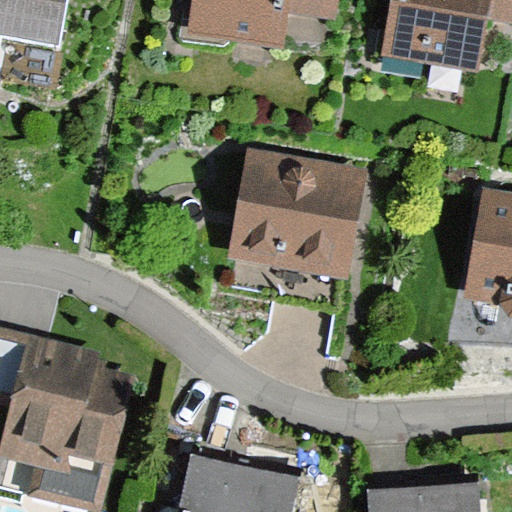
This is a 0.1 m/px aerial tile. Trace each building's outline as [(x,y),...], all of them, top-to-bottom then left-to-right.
[(0,0),(0,34),(51,44),(59,0),(0,0)] [(329,0),(180,0),(176,27),(286,45),(291,14),(326,20),(329,0)] [(511,0),(373,0),(365,49),(477,70),(486,22),(509,26),(511,10),(511,0)] [(371,170),(254,148),(234,258),(351,279),(371,170)] [(511,195),(484,190),(464,300),(511,309),(511,195)] [(103,353),(0,326),(0,405),(15,409),(3,458),(35,466),(27,497),(84,511),(106,511),(141,378),(109,370),(111,363),(101,361),(103,353)] [(304,478),(194,455),(181,511),(304,511),(305,511),(298,510),(304,478)] [(489,511),(488,485),(372,492),(372,511),(489,511)]
